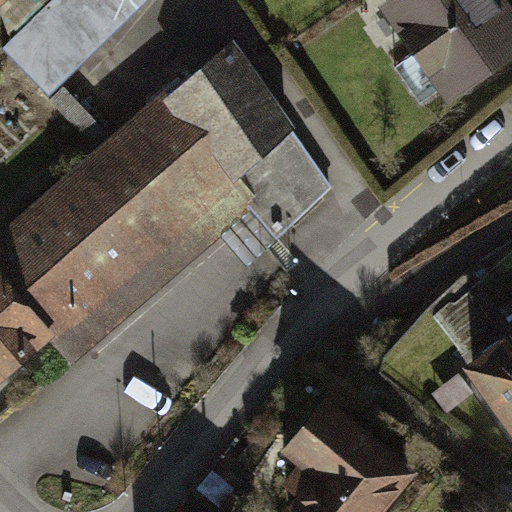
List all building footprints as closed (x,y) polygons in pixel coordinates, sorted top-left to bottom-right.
[(0,0),(18,20),(38,0),(0,0)] [(511,91),(511,0),(415,0),(401,11),(477,116),(511,91)] [(252,43),(176,101),(252,190),(286,237),(347,190),(252,43)] [(252,190),(176,101),(0,251),(0,376),(15,393),(252,190)] [(511,343),(479,367),(511,411),(511,343)] [(412,511),(440,484),(347,390),(280,456),(331,508),(326,511),(412,511)]
